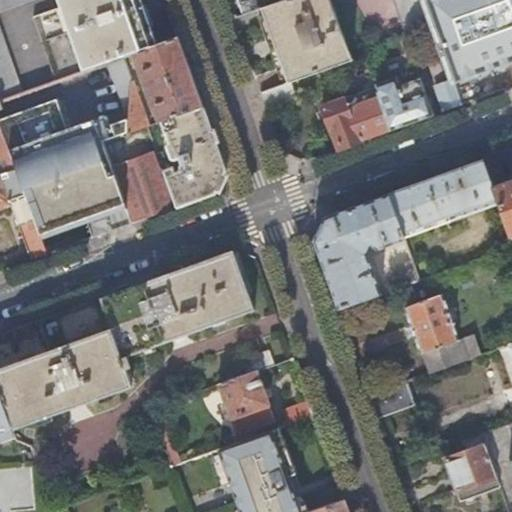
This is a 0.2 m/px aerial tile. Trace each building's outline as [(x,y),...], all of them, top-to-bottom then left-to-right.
[(0,0),(0,10),(28,0),(0,0)] [(109,61),(123,56),(135,52),(151,46),(135,0),(54,0),(58,8),(30,18),(52,81),(109,61)] [(287,83),(291,81),(351,60),(329,0),(281,0),(261,7),(287,83)] [(393,0),(405,33),(430,24),(421,0),(393,0)] [(135,52),(159,122),(162,121),(203,107),(178,37),(151,46),(135,52)] [(0,100),(18,94),(0,47),(0,100)] [(374,82),(389,77),(379,47),(377,51),(368,68),(374,82)] [(123,134),(149,126),(133,80),(132,80),(123,56),(109,61),(129,115),(129,117),(98,128),(94,117),(75,124),(64,96),(63,95),(63,96),(0,118),(0,124),(16,167),(17,170),(21,181),(33,214),(36,222),(39,229),(124,198),(113,165),(107,150),(104,141),(123,134)] [(418,120),(433,114),(419,79),(402,85),(404,91),(400,92),(394,75),(389,77),(374,82),(375,86),(392,129),(418,120)] [(261,92),(268,113),(296,96),(291,81),(287,83),(261,92)] [(382,133),(392,129),(375,86),(322,106),(337,149),(382,133)] [(203,107),(162,121),(170,143),(168,145),(173,157),(176,159),(180,158),(182,163),(180,170),(174,172),(172,167),(158,172),(152,153),(113,165),(124,198),(133,222),(215,192),(225,170),(203,107)] [(0,173),(16,167),(0,124),(0,173)] [(127,143),(123,134),(104,141),(107,150),(127,143)] [(402,237),(496,203),(490,186),(481,160),(386,194),(402,237)] [(21,181),(17,170),(16,167),(0,173),(0,208),(10,204),(4,186),(21,181)] [(496,203),(509,235),(511,234),(511,177),(490,186),(496,203)] [(337,308),(380,293),(365,251),(367,245),(371,244),(371,247),(376,248),(403,239),(402,237),(386,194),(322,217),(312,239),(337,308)] [(35,257),(47,252),(39,229),(36,222),(23,226),(35,257)] [(0,394),(13,429),(129,387),(129,388),(132,387),(125,369),(130,367),(126,356),(251,311),(252,312),(254,311),(232,250),(0,333),(0,394)] [(402,285),(418,279),(411,261),(395,266),(402,285)] [(430,372),(469,358),(461,338),(458,339),(441,293),(403,307),(420,354),(423,353),(430,372)] [(469,358),(480,354),(473,334),(461,338),(469,358)] [(257,371),(273,365),(268,350),(243,359),(248,374),(255,371),(257,371)] [(274,420),(257,371),(255,371),(248,374),(218,384),(237,434),(274,420)] [(369,395),(377,418),(415,404),(406,381),(369,395)] [(0,433),(13,429),(0,394),(0,433)] [(312,412),(307,399),(282,408),(287,422),(312,414),(312,412)] [(150,409),(170,465),(180,461),(160,406),(150,409)] [(217,448),(240,511),(299,511),(287,476),(294,473),(278,426),(261,432),(217,448)] [(460,500),(500,486),(482,434),(462,442),(465,451),(445,459),(460,500)] [(348,511),(344,500),(309,511),(348,511)]
